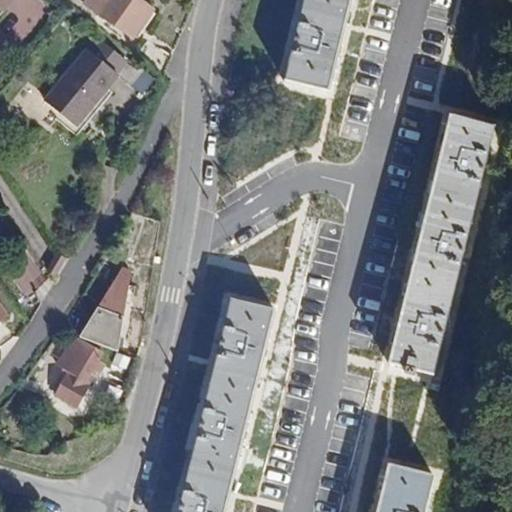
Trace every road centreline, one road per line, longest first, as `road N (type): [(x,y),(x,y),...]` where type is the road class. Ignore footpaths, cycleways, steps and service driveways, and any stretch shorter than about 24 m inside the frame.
road 1 (residential): [(199,86),(183,232),(115,511)]
road 2 (residential): [(199,86),(172,107),(84,267),(0,380)]
